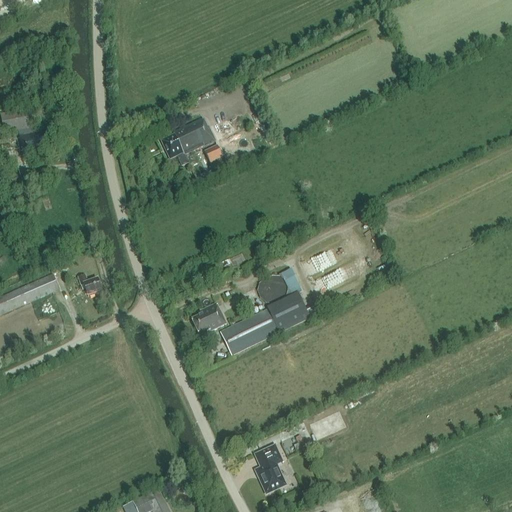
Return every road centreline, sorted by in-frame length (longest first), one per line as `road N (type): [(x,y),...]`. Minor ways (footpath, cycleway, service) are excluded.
road 1 (tertiary): [(150,306),(108,179),(97,0)]
road 2 (tertiary): [(242,511),(150,306)]
road 3 (unclassified): [(0,377),(150,306)]
